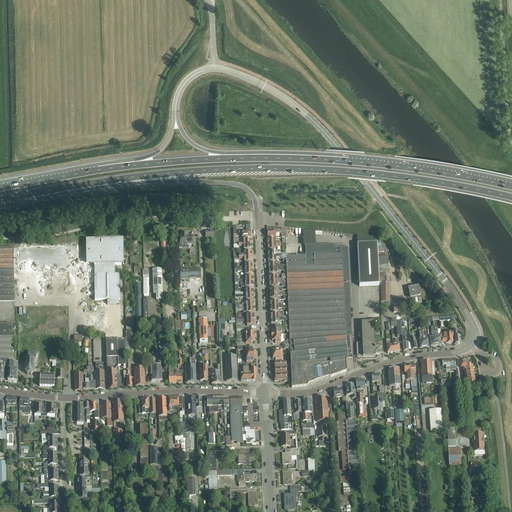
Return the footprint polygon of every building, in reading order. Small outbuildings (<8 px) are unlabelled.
[(242,237),(251,237),(250,226),(246,226),(246,231),(238,232),(238,234),(242,234),(242,237)] [(268,227),(267,226),(267,238),(272,237),(276,237),(276,234),(279,234),(279,231),(281,231),(281,238),(282,238),(285,238),(285,236),(284,228),(268,227)] [(179,243),(179,248),(188,248),(187,245),(188,245),(188,244),(193,244),(193,236),(188,236),(188,233),(180,233),(180,237),(180,243),(179,243)] [(357,245),(357,250),(359,287),(379,286),(377,238),(366,237),(367,244),(357,245)] [(102,245),(72,245),(72,247),(72,254),(76,254),(76,256),(106,256),(106,252),(106,245),(105,245),(102,245)] [(305,255),(286,255),(286,256),(286,259),(286,262),(286,268),(286,274),(287,281),(287,287),(287,290),(287,294),(288,300),(288,304),(288,306),(288,310),(288,315),(288,318),(289,325),(289,329),(289,339),(290,345),(290,354),(292,388),(306,387),(306,386),(307,386),(308,386),(312,384),(312,383),(324,379),(325,379),(346,372),(345,359),(351,358),(351,353),(349,337),(352,337),(348,248),(339,248),(339,247),(332,247),(332,245),(304,246),(305,255)] [(390,301),(388,256),(379,256),(381,302),(390,301)] [(200,268),(180,268),(180,279),(200,279),(200,268)] [(161,269),(152,270),(153,294),(156,294),(156,300),(163,300),(161,269)] [(57,286),(36,286),(36,304),(57,304),(57,286)] [(414,287),(408,288),(411,305),(417,303),(422,302),(419,286),(414,287)] [(45,313),(24,313),(24,331),(45,331),(45,313)] [(200,344),(205,343),(207,343),(207,319),(199,320),(200,344)] [(382,341),(374,341),(373,322),(361,323),(362,343),(356,343),(357,351),(360,351),(360,352),(357,353),(357,358),(363,357),(375,357),(375,355),(382,354),(383,354),(382,341)] [(0,380),(5,381),(6,362),(9,362),(9,360),(13,360),(13,352),(15,352),(15,347),(13,347),(13,325),(0,325),(0,380)] [(272,336),(280,335),(280,327),(275,327),(275,330),(271,330),(272,336)] [(421,327),(421,328),(422,333),(424,348),(429,347),(428,339),(426,339),(424,327),(421,327)] [(252,336),(255,336),(254,331),(251,331),(251,328),(245,329),(246,337),(250,336),(250,337),(252,337),(252,336)] [(411,331),(409,332),(409,337),(410,343),(411,345),(412,350),(417,349),(416,344),(416,342),(415,338),(413,339),(412,336),(411,331)] [(442,343),(444,343),(445,343),(445,344),(452,343),(452,342),(452,338),(453,338),(452,333),(441,335),(442,343)] [(280,335),(272,336),(272,341),(275,341),(275,343),(280,343),(281,343),(281,341),(282,341),(284,341),(284,340),(283,340),(283,335),(280,335)] [(250,336),(246,337),(246,341),(245,341),(245,343),(246,343),(246,345),(251,344),(251,342),(255,341),(255,336),(252,336),(252,337),(250,337),(250,336)] [(125,341),(106,341),(107,368),(126,367),(125,341)] [(272,350),(272,354),(282,354),(282,350),(285,350),(285,349),(290,348),(290,345),(282,345),(282,347),(281,347),(275,347),(275,350),(272,350)] [(34,369),(34,368),(33,368),(33,365),(34,365),(34,364),(34,361),(34,360),(36,358),(36,356),(34,356),(34,353),(33,353),(28,353),(28,357),(27,357),(28,358),(25,360),(25,359),(25,360),(25,364),(25,368),(24,368),(25,368),(25,372),(24,372),(25,372),(27,375),(30,375),(31,375),(33,373),(34,373),(34,372),(33,372),(34,369)] [(225,364),(226,377),(226,382),(237,381),(237,376),(236,356),(225,357),(225,361),(225,364)] [(157,382),(156,366),(155,366),(155,360),(156,360),(155,357),(150,357),(151,367),(145,367),(146,375),(151,375),(151,382),(157,382)] [(187,366),(185,366),(185,379),(186,384),(195,384),(195,359),(192,359),(190,359),(190,366),(187,366)] [(455,359),(448,360),(449,373),(450,372),(450,373),(454,372),(455,382),(458,381),(458,372),(454,372),(454,370),(456,369),(455,364),(455,359)] [(433,382),(432,376),(431,361),(421,361),(422,383),(433,382)] [(200,366),(199,366),(200,381),(208,381),(207,366),(208,366),(208,362),(206,362),(206,366),(201,366),(200,366)] [(8,382),(18,383),(18,370),(18,366),(16,365),(16,364),(9,363),(9,369),(8,377),(8,382)] [(95,372),(94,372),(94,375),(95,375),(95,376),(94,376),(95,383),(95,390),(104,390),(104,385),(104,371),(104,363),(95,363),(95,372)] [(286,383),(285,363),(274,363),(275,379),(276,379),(277,382),(281,382),(281,383),(280,383),(286,383)] [(220,379),(219,366),(216,366),(216,372),(211,372),(211,384),(211,385),(222,384),(221,379),(220,379)] [(135,381),(135,386),(145,386),(145,381),(144,368),(134,369),(135,381)] [(395,386),(393,369),(388,370),(388,371),(386,371),(386,376),(388,376),(389,387),(395,386)] [(113,370),(107,371),(108,384),(109,389),(117,389),(115,370),(113,370)] [(40,382),(40,387),(54,387),(54,382),(55,376),(48,376),(48,372),(43,372),(43,375),(40,375),(40,382)] [(83,391),(83,385),(83,374),(74,374),(75,386),(75,391),(83,391)] [(377,382),(377,386),(380,385),(379,382),(380,382),(379,375),(371,376),(372,383),(377,382)] [(356,388),(356,391),(364,391),(364,388),(364,381),(356,382),(356,388)] [(355,395),(355,390),(355,385),(345,385),(346,396),(352,395),(352,399),(356,398),(356,395),(355,395)] [(341,390),(333,391),(334,395),(333,395),(334,396),(334,398),(338,398),(342,397),(342,403),(346,403),(345,397),(342,398),(341,390)] [(383,393),(380,393),(377,394),(377,400),(373,400),(374,410),(381,409),(381,402),(384,402),(383,393)] [(196,408),(195,397),(187,398),(188,416),(196,416),(196,408)] [(178,398),(168,399),(169,408),(170,411),(173,411),(173,408),(177,408),(177,407),(178,407),(178,398)] [(243,414),(242,398),(230,398),(230,416),(231,437),(231,442),(236,442),(236,444),(243,444),(241,414),(243,414)] [(315,399),(317,422),(328,421),(326,398),(315,399)] [(20,404),(19,407),(25,407),(24,413),(28,414),(28,413),(30,414),(31,408),(29,408),(28,408),(29,400),(20,399),(20,404)] [(166,399),(158,399),(159,417),(166,417),(166,409),(164,409),(164,407),(166,407),(166,399)] [(149,412),(148,400),(142,400),(142,403),(139,403),(139,412),(149,412)] [(294,424),(293,416),(291,416),(290,401),(290,400),(282,401),(283,411),(280,411),(280,421),(279,421),(279,423),(280,423),(281,431),(292,430),(292,424),(294,424)] [(311,400),(302,400),(303,414),(302,414),(303,421),(308,421),(307,413),(311,413),(311,400)] [(111,402),(101,403),(102,408),(102,419),(107,418),(107,426),(112,426),(112,418),(111,418),(111,407),(111,402)] [(122,402),(112,402),(114,423),(124,422),(122,402)] [(89,404),(90,411),(90,413),(90,416),(94,416),(95,420),(98,420),(98,417),(98,412),(97,412),(96,403),(89,404)] [(347,451),(346,451),(348,476),(351,475),(351,471),(357,470),(353,404),(346,405),(346,415),(347,421),(345,421),(347,451)] [(35,410),(34,414),(41,414),(41,417),(43,417),(43,419),(47,419),(47,417),(47,414),(47,408),(43,408),(43,405),(35,405),(35,410)] [(47,405),(47,408),(47,414),(55,415),(56,408),(55,408),(55,406),(47,405)] [(441,409),(429,410),(430,431),(443,430),(441,409)] [(395,410),(395,422),(404,422),(404,410),(395,410)] [(338,421),(336,421),(336,426),(338,451),(346,451),(347,451),(345,421),(347,421),(346,415),(337,415),(338,421)] [(148,426),(140,426),(140,474),(148,474),(148,426)] [(325,427),(317,428),(318,438),(320,437),(320,441),(325,441),(325,437),(326,437),(325,427)] [(250,428),(244,428),(245,432),(246,432),(246,435),(246,444),(252,444),(252,442),(255,442),(254,431),(251,431),(251,433),(250,433),(250,428)] [(122,430),(113,431),(114,442),(123,442),(122,430)] [(282,447),(285,447),(290,447),(289,436),(295,435),(294,431),(284,432),(284,435),(281,436),(281,437),(282,437),(282,440),(281,440),(282,447)] [(193,433),(185,434),(186,450),(194,450),(193,433)] [(484,455),(484,451),(483,439),(482,440),(482,434),(473,434),(475,455),(484,455)] [(50,435),(47,435),(46,435),(45,435),(44,435),(42,435),(42,444),(48,443),(57,443),(57,437),(50,438),(50,435)] [(57,443),(48,443),(48,446),(45,446),(45,448),(43,448),(43,452),(51,451),(50,448),(57,448),(57,443)] [(28,446),(20,447),(20,457),(24,457),(24,450),(28,450),(28,446)] [(460,448),(448,449),(449,466),(461,466),(460,448)] [(296,457),(296,449),(290,450),(290,454),(282,454),(282,457),(283,457),(283,458),(282,458),(282,465),(288,465),(292,465),(291,457),(296,457)] [(232,451),(227,451),(228,456),(232,455),(237,455),(238,465),(239,465),(255,464),(256,464),(256,454),(251,454),(240,455),(240,450),(232,451)] [(43,455),(42,456),(42,458),(43,460),(44,460),(48,460),(58,459),(58,454),(51,454),(51,451),(43,452),(43,455)] [(256,475),(243,475),(243,470),(216,472),(215,452),(207,452),(208,481),(208,482),(208,485),(209,491),(217,491),(217,476),(236,475),(237,480),(238,480),(238,482),(239,487),(246,487),(245,483),(257,482),(256,475)] [(58,459),(48,460),(48,463),(47,463),(46,463),(46,464),(44,464),(44,468),(51,468),(51,465),(58,465),(58,459)] [(79,460),(80,476),(88,476),(88,460),(79,460)] [(192,461),(185,461),(186,477),(186,496),(198,496),(197,479),(192,479),(192,461)] [(51,468),(44,468),(44,471),(44,476),(58,476),(58,470),(51,470),(51,468)] [(283,486),(288,485),(292,485),(291,472),(283,473),(283,479),(284,479),(284,480),(283,480),(283,486)] [(58,481),(58,476),(44,476),(44,481),(44,484),(52,484),(51,481),(58,481)] [(77,489),(92,489),(92,486),(86,487),(86,479),(77,479),(77,486),(76,486),(77,489)] [(44,484),(40,485),(40,488),(44,488),(47,488),(47,489),(49,489),(49,493),(59,492),(59,487),(52,487),(52,484),(44,484)] [(92,492),(92,489),(77,489),(77,492),(78,492),(78,500),(87,499),(87,492),(92,492)] [(298,494),(298,493),(298,489),(290,489),(290,494),(284,495),(284,502),(286,502),(286,504),(285,504),(285,510),(295,510),(294,495),(298,494)] [(251,490),(238,490),(238,494),(249,493),(249,506),(254,506),(257,506),(257,501),(257,500),(258,500),(258,499),(257,499),(257,493),(257,492),(256,492),(256,490),(251,490)] [(59,492),(49,493),(43,493),(43,497),(42,497),(42,501),(48,501),(52,500),(52,498),(59,497),(59,492)] [(482,498),(470,498),(470,506),(482,506),(482,498)]
